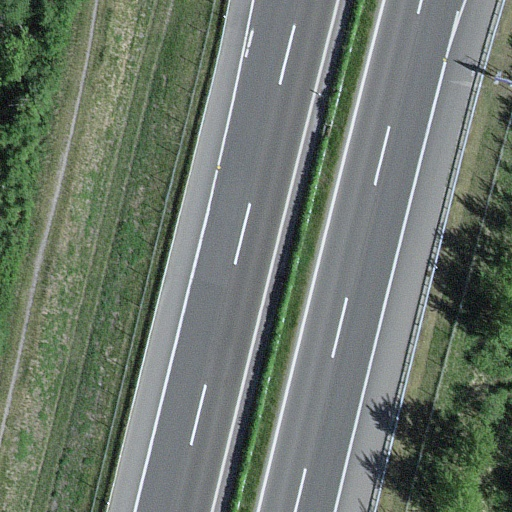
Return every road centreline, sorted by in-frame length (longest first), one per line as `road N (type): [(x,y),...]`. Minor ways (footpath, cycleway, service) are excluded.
road 1 (motorway): [(303,0),(171,511)]
road 2 (motorway): [(299,511),(424,0)]
